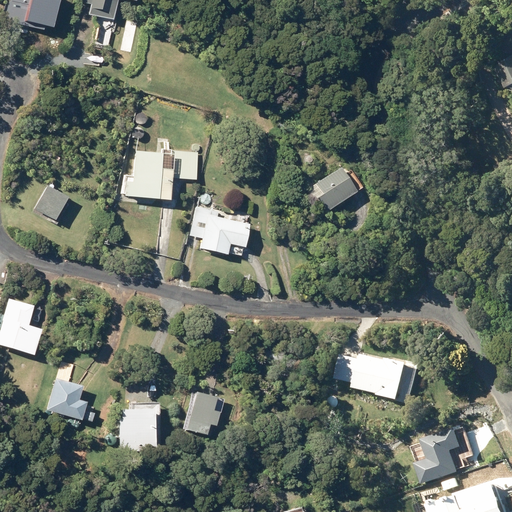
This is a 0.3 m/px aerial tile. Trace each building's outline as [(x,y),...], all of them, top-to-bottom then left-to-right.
[(89,14),(113,18),(116,0),(82,0),(82,1),(91,3),(89,14)] [(31,6),(22,35),(41,41),(43,35),(52,38),(60,15),(31,6)] [(511,83),(511,55),(501,61),(511,83)] [(142,121),(133,119),(131,127),(141,129),(142,121)] [(125,195),(171,198),(173,177),(195,178),(197,151),(172,149),(171,153),(135,150),(133,181),(126,181),(125,195)] [(324,193),(319,196),(328,209),(364,186),(352,168),(346,172),(342,166),(317,182),(324,193)] [(48,184),(34,207),(56,219),(69,195),(48,184)] [(381,209),(363,198),(342,232),(360,243),(381,209)] [(203,237),(201,247),(228,252),(230,243),(245,246),(250,224),(217,217),(219,210),(195,206),(190,234),(203,237)] [(28,325),(34,305),(9,298),(0,328),(0,344),(35,354),(42,328),(28,325)] [(348,373),(373,379),(372,386),(387,389),(392,368),(386,366),(388,357),(383,356),(385,349),(361,344),(357,359),(352,357),(348,373)] [(336,371),(329,400),(343,403),(350,375),(336,371)] [(79,399),(83,385),(56,377),(47,409),(82,419),(87,401),(79,399)] [(214,409),(217,397),(198,391),(186,429),(206,435),(210,423),(217,425),(221,411),(214,409)] [(122,409),(123,418),(119,418),(120,450),(143,450),(142,447),(160,446),(159,404),(131,405),(131,409),(122,409)] [(426,439),(432,459),(418,464),(424,483),(462,472),(456,450),(467,446),(461,428),(426,439)] [(448,510),(444,511),(443,511),(490,511),(484,499),(478,502),(469,484),(442,498),(448,510)]
